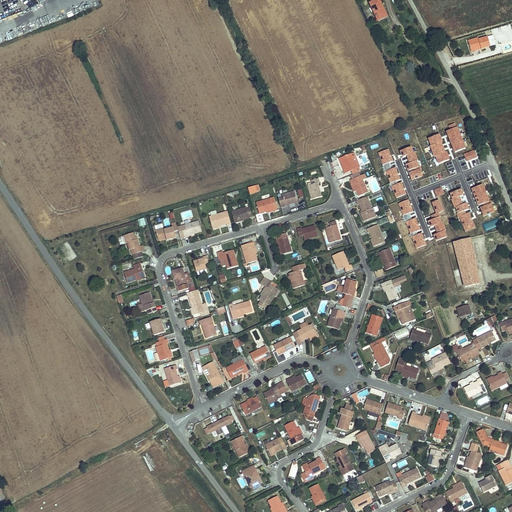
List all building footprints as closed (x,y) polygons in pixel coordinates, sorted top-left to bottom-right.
[(393,12),(386,0),(375,0),(384,17),(393,12)] [(471,38),(473,47),(483,44),(483,46),(493,44),(490,35),(482,37),(482,35),(471,38)] [(468,176),(455,125),(436,130),(448,181),(468,176)] [(361,171),(359,168),(360,167),(358,162),(355,164),(353,159),(356,157),(354,152),(341,158),(346,168),(344,169),(345,173),(351,171),(353,174),(361,171)] [(368,192),(363,180),(361,176),(360,176),(352,180),(350,180),(352,184),(353,184),(356,191),(359,196),(368,192)] [(321,197),(318,183),(319,183),(318,179),(311,181),(312,185),(308,186),(312,199),(321,197)] [(257,192),(256,186),(248,188),(250,194),(257,192)] [(477,230),(467,186),(459,188),(465,232),(477,230)] [(294,204),(298,203),(295,192),(283,195),(283,197),(278,199),(281,208),(294,204)] [(372,209),(367,197),(356,201),(358,205),(359,205),(362,212),(361,213),(364,222),(373,218),(370,210),(372,209)] [(278,210),(274,198),(256,203),(259,213),(267,211),(273,209),(274,211),(278,210)] [(252,217),(249,206),(246,207),(245,205),(231,209),(235,223),(249,219),(249,217),(252,217)] [(231,224),(227,212),(209,217),(212,226),(220,224),(226,222),(227,225),(231,224)] [(188,235),(202,231),(199,221),(177,227),(178,231),(181,239),(188,237),(188,235)] [(341,240),(336,221),(329,223),(330,227),(326,228),(330,243),(341,240)] [(176,238),(175,232),(178,231),(177,227),(176,223),(172,224),(173,228),(172,228),(164,230),(164,228),(163,228),(162,224),(155,226),(156,230),(156,231),(158,241),(166,238),(167,240),(176,238)] [(385,242),(378,225),(367,229),(368,233),(369,233),(372,239),(375,246),(385,242)] [(318,236),(315,226),(302,229),(301,228),(297,229),(299,237),(303,235),(305,240),(318,236)] [(140,247),(138,239),(136,240),(134,233),(124,236),(126,243),(127,243),(129,250),(131,249),(134,260),(143,257),(141,252),(140,247)] [(292,252),(286,233),(276,236),(277,240),(280,239),(282,246),(279,247),(281,255),(292,252)] [(455,248),(451,233),(424,240),(433,277),(457,271),(460,270),(455,248)] [(455,248),(471,244),(470,238),(453,243),(455,248)] [(56,248),(59,254),(60,254),(66,264),(77,257),(67,241),(56,248)] [(255,253),(253,246),(255,246),(254,242),(241,246),(247,264),(257,261),(255,253)] [(474,256),(471,244),(455,248),(459,265),(467,264),(465,258),(474,256)] [(396,266),(389,248),(378,253),(379,257),(381,257),(384,264),(386,270),(396,266)] [(238,266),(236,258),(234,259),(231,251),(223,253),(223,251),(217,253),(220,260),(225,259),(228,269),(238,266)] [(349,266),(343,252),(333,256),(338,271),(345,268),(346,272),(353,269),(351,265),(349,266)] [(207,269),(205,264),(209,263),(207,256),(203,257),(203,259),(198,260),(194,262),(197,272),(207,269)] [(479,284),(474,256),(465,258),(467,264),(459,265),(460,270),(457,271),(458,276),(463,275),(465,287),(479,284)] [(145,276),(141,263),(133,266),(134,269),(124,273),(127,283),(137,280),(136,279),(145,276)] [(305,285),(300,271),(306,269),(304,264),(292,267),(294,272),(289,274),(290,276),(291,279),(294,289),(305,285)] [(189,283),(189,281),(187,282),(184,274),(182,268),(172,271),(175,279),(177,279),(179,287),(177,287),(178,292),(191,288),(189,283)] [(374,271),(376,277),(385,274),(382,268),(374,271)] [(192,280),(190,272),(184,274),(187,282),(189,281),(192,280)] [(398,297),(394,287),(401,285),(400,283),(407,280),(405,276),(392,281),(391,280),(381,284),(382,288),(384,288),(385,292),(389,301),(398,297)] [(271,285),(273,283),(266,279),(262,285),(265,287),(267,288),(268,289),(270,285),(271,285)] [(350,309),(354,296),(352,296),(354,289),(356,283),(347,280),(345,288),(343,293),(346,294),(342,306),(343,307),(350,309)] [(269,306),(278,290),(271,285),(270,285),(268,289),(267,288),(262,296),(259,300),(261,301),(258,304),(265,308),(267,305),(269,306)] [(205,312),(202,305),(198,290),(187,293),(188,298),(190,297),(193,308),(195,315),(201,313),(205,312)] [(155,307),(152,300),(150,293),(140,296),(142,304),(145,311),(147,310),(148,314),(157,311),(156,307),(155,307)] [(253,311),(250,301),(234,306),(233,304),(229,305),(233,319),(237,318),(237,316),(243,314),(253,311)] [(416,320),(410,306),(411,306),(409,301),(394,308),(396,312),(397,311),(403,325),(416,320)] [(338,329),(343,316),(344,317),(345,312),(344,312),(345,307),(339,305),(338,310),(335,309),(333,308),(328,326),(338,329)] [(471,315),(468,305),(458,308),(460,318),(471,315)] [(377,336),(382,318),(372,315),(366,333),(377,336)] [(217,335),(212,321),(210,322),(209,318),(199,321),(200,325),(202,325),(206,339),(217,335)] [(164,332),(160,319),(150,322),(151,323),(146,325),(147,329),(152,328),(154,335),(164,332)] [(511,319),(499,323),(502,331),(506,330),(507,330),(508,331),(509,334),(511,333),(511,319)] [(301,330),(293,334),(298,345),(302,343),(302,341),(309,337),(311,340),(319,336),(312,324),(308,326),(307,323),(300,326),(301,330)] [(243,331),(240,324),(234,326),(237,333),(243,331)] [(428,345),(432,335),(413,329),(409,340),(415,342),(415,340),(428,345)] [(489,343),(496,340),(492,332),(473,341),(474,342),(478,350),(489,344),(489,343)] [(236,338),(240,347),(244,345),(239,336),(236,338)] [(282,353),(288,350),(288,351),(295,347),(290,337),(273,345),(276,351),(273,353),(278,364),(287,360),(283,353),(282,354),(282,353)] [(236,338),(232,339),(237,349),(240,347),(236,338)] [(171,358),(169,351),(167,344),(168,343),(167,339),(161,341),(156,343),(157,347),(156,347),(158,353),(154,354),(156,361),(160,360),(160,361),(171,358)] [(387,355),(381,343),(380,340),(370,344),(374,353),(379,362),(381,367),(389,363),(390,360),(387,355)] [(391,353),(385,341),(381,343),(387,355),(391,353)] [(471,359),(480,354),(478,350),(474,342),(472,343),(472,345),(463,349),(457,352),(459,357),(456,358),(457,361),(460,359),(461,362),(470,358),(471,359)] [(457,352),(463,349),(462,346),(459,348),(457,345),(451,348),(454,354),(457,352)] [(263,360),(270,356),(266,347),(250,355),(255,364),(263,360)] [(437,370),(450,363),(445,353),(432,360),(434,365),(428,368),(431,374),(438,371),(437,370)] [(234,364),(243,360),(241,356),(232,360),(234,364)] [(416,379),(419,370),(404,365),(406,360),(399,358),(395,370),(401,372),(400,376),(408,378),(409,377),(416,379)] [(245,373),(249,371),(243,360),(226,368),(231,378),(244,372),(245,373)] [(224,382),(213,362),(203,367),(204,371),(207,369),(210,375),(207,376),(213,388),(224,382)] [(180,383),(178,377),(176,370),(178,369),(176,365),(165,369),(170,386),(180,383)] [(503,374),(502,372),(498,374),(499,375),(493,378),(493,377),(487,380),(490,387),(492,391),(500,387),(501,390),(508,386),(507,383),(506,380),(503,374)] [(306,384),(302,375),(291,380),(290,379),(286,380),(292,391),(306,384)] [(469,398),(482,391),(480,387),(484,385),(480,378),(477,380),(478,382),(474,383),(470,385),(464,388),(469,398)] [(282,397),(281,394),(288,391),(283,382),(276,386),(277,387),(264,394),(269,403),(282,397)] [(312,422),(316,409),(315,409),(316,407),(317,407),(320,397),(314,395),(309,397),(308,399),(306,406),(303,414),(306,420),(312,422)] [(245,415),(262,407),(257,397),(253,399),(248,402),(240,405),(245,415)] [(380,414),(383,405),(367,399),(364,409),(369,411),(380,414)] [(405,411),(401,410),(402,407),(388,403),(385,413),(399,417),(398,418),(402,420),(405,411)] [(347,432),(354,412),(351,411),(352,406),(346,404),(345,409),(342,408),(340,414),(342,415),(338,428),(347,432)] [(426,430),(430,420),(416,415),(416,413),(413,412),(409,425),(426,430)] [(221,428),(232,422),(232,421),(235,420),(232,415),(230,417),(229,416),(218,421),(221,428)] [(446,429),(448,422),(446,421),(439,419),(433,438),(443,441),(444,437),(443,437),(445,429),(446,429)] [(218,421),(207,427),(207,428),(210,432),(210,433),(216,430),(219,435),(224,433),(221,428),(218,421)] [(304,440),(302,435),(301,436),(297,428),(294,421),(285,426),(292,440),(290,441),(293,445),(304,440)] [(482,444),(487,437),(483,429),(476,433),(482,444)] [(375,450),(366,431),(356,436),(362,447),(364,446),(368,454),(375,450)] [(249,453),(244,445),(242,441),(244,440),(242,436),(232,441),(240,458),(249,453)] [(284,443),(281,437),(265,445),(270,455),(276,452),(282,449),(283,450),(287,448),(284,443)] [(504,456),(508,446),(493,441),(493,439),(489,438),(487,446),(490,447),(489,451),(504,456)] [(476,472),(482,455),(476,453),(479,445),(472,443),(470,451),(471,451),(469,458),(467,457),(465,463),(466,463),(464,467),(476,472)] [(395,457),(401,453),(397,444),(389,448),(387,444),(379,447),(381,452),(386,463),(390,461),(389,460),(392,458),(395,457)] [(438,467),(441,456),(442,452),(443,453),(444,448),(430,445),(429,449),(432,450),(428,465),(438,467)] [(354,470),(345,454),(348,453),(345,448),(335,454),(337,458),(336,459),(340,466),(341,465),(346,474),(354,470)] [(312,475),(326,468),(321,458),(316,460),(317,461),(303,468),(306,473),(308,477),(303,480),(305,483),(314,478),(312,475)] [(510,465),(508,460),(500,464),(502,469),(510,465)] [(511,482),(511,471),(511,470),(511,469),(511,468),(510,465),(502,469),(499,471),(506,486),(511,482)] [(261,482),(257,474),(256,474),(254,470),(256,469),(254,466),(242,472),(244,475),(250,488),(251,487),(253,491),(260,487),(258,484),(261,482)] [(413,481),(421,478),(417,468),(402,475),(403,477),(398,479),(403,488),(407,486),(407,484),(412,482),(411,481),(413,480),(413,481)] [(432,475),(431,475),(431,474),(427,476),(426,477),(429,483),(434,480),(432,475)] [(496,486),(492,477),(486,480),(479,483),(483,492),(496,486)] [(395,492),(399,490),(395,483),(392,485),(390,481),(375,488),(380,497),(394,490),(395,492)] [(467,493),(462,482),(453,486),(454,489),(446,493),(448,498),(450,501),(451,503),(455,502),(454,500),(467,493)] [(325,499),(318,484),(309,489),(313,496),(317,504),(325,499)] [(356,510),(369,503),(367,500),(371,499),(368,493),(352,501),(356,510)] [(437,511),(437,510),(440,508),(439,506),(440,506),(441,507),(447,504),(442,494),(435,498),(436,500),(430,503),(429,501),(425,503),(426,504),(423,506),(425,511),(437,511)] [(287,511),(286,509),(284,510),(281,503),(277,496),(268,501),(272,508),(274,511),(287,511)] [(317,504),(313,496),(311,497),(315,506),(326,500),(325,499),(317,504)]
